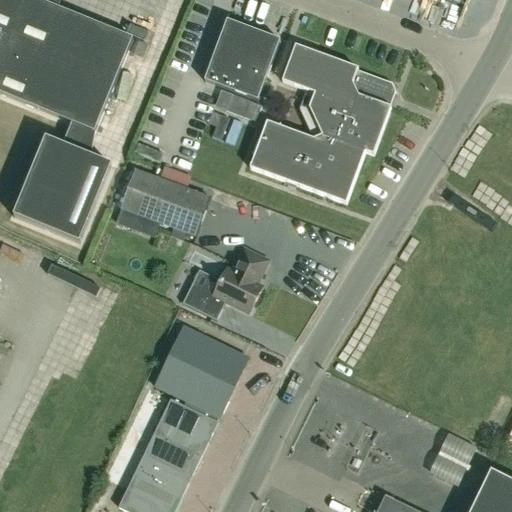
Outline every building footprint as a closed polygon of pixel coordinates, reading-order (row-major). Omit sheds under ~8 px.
[(0,0),(0,98),(93,137),(132,42),(36,3),(36,0),(0,0)] [(134,0),(129,21),(140,23),(136,37),(155,42),(161,20),(175,24),(181,0),(134,0)] [(439,0),(462,9),(465,0),(439,0)] [(282,42),(228,22),(206,83),(259,103),(282,42)] [(132,58),(141,62),(147,48),(137,45),(132,58)] [(372,159),(390,111),(388,111),(394,95),(390,87),(357,74),(358,72),(295,49),(281,85),(314,97),(308,112),(321,139),(312,143),(266,125),(248,172),(345,207),(364,156),(372,159)] [(226,112),(256,124),(261,109),(231,98),(226,112)] [(232,171),(240,150),(213,140),(205,161),(232,171)] [(511,143),(504,140),(453,228),(511,261),(511,143)] [(79,247),(110,166),(46,142),(15,220),(79,247)] [(195,241),(209,202),(133,174),(119,213),(121,213),(132,217),(195,241)] [(121,213),(117,226),(127,230),(132,217),(121,213)] [(192,290),(184,306),(216,323),(224,306),(248,318),(261,291),(254,287),(257,280),(259,281),(268,265),(243,252),(231,276),(226,273),(212,300),(192,290)] [(204,328),(208,319),(190,312),(187,320),(204,328)] [(219,422),(248,363),(183,331),(154,391),(219,422)] [(267,402),(272,385),(256,380),(251,397),(267,402)] [(175,511),(217,426),(170,403),(118,510),(121,511),(175,511)] [(504,433),(511,430),(511,425),(507,412),(489,419),(498,445),(507,441),(504,433)] [(511,433),(503,450),(511,454),(511,433)] [(432,478),(457,490),(476,451),(451,439),(432,478)] [(511,511),(511,485),(491,476),(472,511),(511,511)] [(410,511),(385,499),(378,511),(410,511)]
